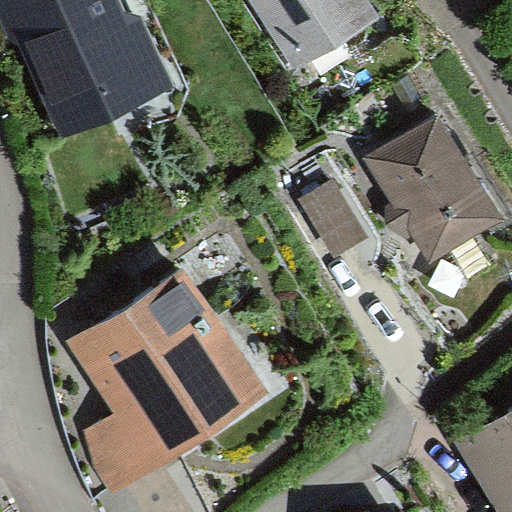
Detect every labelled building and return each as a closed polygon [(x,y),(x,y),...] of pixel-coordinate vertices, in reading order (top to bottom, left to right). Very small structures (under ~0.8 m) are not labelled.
[(0,0),(0,11),(7,27),(20,21),(66,124),(177,74),(143,0),(0,0)] [(376,0),(260,0),(294,54),(377,1),(376,0)] [(507,209),(440,102),(362,151),(392,198),(386,201),(406,232),(410,229),(428,258),(507,209)] [(300,193),(335,251),(368,231),(334,173),(300,193)] [(147,184),(109,203),(118,221),(156,202),(147,184)] [(271,385),(183,249),(63,332),(115,407),(85,427),(92,459),(111,487),(271,385)] [(511,511),(511,391),(453,427),(485,479),(506,511),(504,511),(511,511)]
